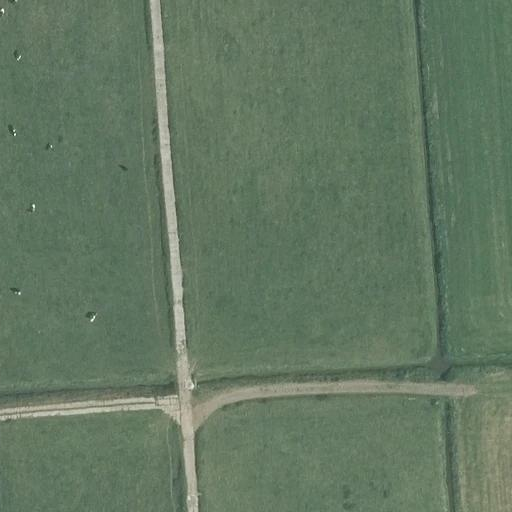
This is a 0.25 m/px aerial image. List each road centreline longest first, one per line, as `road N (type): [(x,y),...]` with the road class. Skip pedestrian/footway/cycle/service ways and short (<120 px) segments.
road 1 (track): [(185,403),(156,0)]
road 2 (track): [(511,389),(287,389),(185,403)]
road 3 (track): [(0,416),(185,403)]
